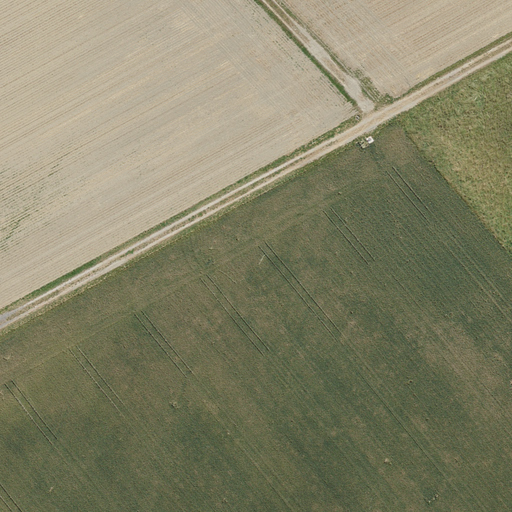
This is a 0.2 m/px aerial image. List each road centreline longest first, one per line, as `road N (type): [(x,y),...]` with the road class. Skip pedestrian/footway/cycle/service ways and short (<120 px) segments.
road 1 (track): [(511,46),(0,325)]
road 2 (track): [(379,118),(265,0)]
